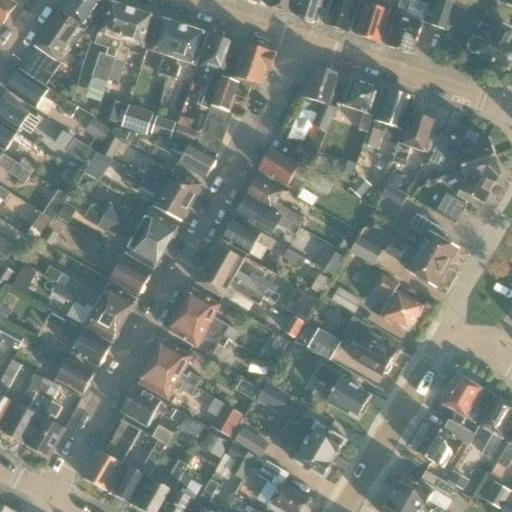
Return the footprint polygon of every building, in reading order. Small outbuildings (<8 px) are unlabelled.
[(0,0),(0,25),(2,27),(17,5),(9,0),(0,0)] [(69,0),(36,48),(40,51),(24,74),(46,89),(62,66),(57,62),(80,29),(84,32),(104,2),(101,1),(101,0),(69,0)] [(270,0),(268,8),(279,12),(280,14),(288,14),(291,15),(295,0),(270,0)] [(300,0),(295,16),(305,19),(306,22),(312,24),(315,23),(317,23),(322,7),(327,9),(329,0),(300,0)] [(335,32),(342,34),(343,32),(346,33),(349,32),(359,2),(352,0),(334,0),(325,26),(336,29),(335,32)] [(378,5),(379,0),(368,0),(356,36),(366,40),(366,41),(374,44),(374,42),(378,44),(389,12),(373,7),(374,3),(378,5)] [(408,13),(411,0),(401,0),(386,47),(413,55),(424,24),(402,16),(403,11),(408,13)] [(455,0),(438,0),(436,8),(431,26),(430,27),(445,32),(455,0)] [(499,4),(488,0),(479,0),(476,9),(494,16),(499,4)] [(109,3),(99,34),(96,45),(109,49),(106,57),(101,55),(90,89),(93,90),(91,96),(102,100),(106,87),(107,87),(116,60),(131,10),(109,3)] [(429,7),(424,23),(431,26),(436,8),(429,6),(429,7)] [(145,49),(155,18),(151,17),(150,14),(142,14),(131,10),(116,60),(107,87),(117,91),(130,50),(125,49),(127,43),(145,49)] [(490,61),(509,71),(511,66),(511,37),(511,36),(511,30),(486,17),(474,40),(471,42),(470,46),(470,50),(471,54),(474,56),(478,55),(482,57),(484,60),(487,62),(490,61)] [(162,20),(152,52),(165,56),(163,62),(162,62),(158,75),(169,79),(184,28),(174,24),(167,20),(165,21),(162,20)] [(197,67),(207,35),(204,34),(202,32),(193,31),(184,28),(169,79),(177,81),(182,68),(177,67),(179,61),(197,67)] [(215,70),(206,97),(204,104),(212,107),(223,77),(234,43),(225,40),(225,38),(219,36),(218,38),(214,36),(203,67),(215,70)] [(261,51),(259,50),(259,49),(246,45),(234,81),(223,77),(212,107),(230,113),(235,97),(247,100),(253,84),(261,87),(262,84),(266,77),(266,72),(267,69),(270,70),(271,68),(272,67),(274,62),(273,59),(271,54),(269,52),(263,50),(261,51)] [(329,107),(340,75),(320,69),(316,72),(311,85),(309,84),(303,100),(320,105),(313,129),(318,130),(327,134),(332,120),(335,109),(329,107)] [(24,74),(20,72),(7,91),(36,111),(46,97),(50,99),(48,102),(71,118),(78,108),(50,89),(49,91),(46,89),(24,74)] [(365,83),(359,81),(358,83),(354,81),(352,83),(344,107),(364,113),(358,131),(368,135),(374,116),(373,116),(382,90),(365,85),(365,83)] [(369,147),(379,151),(383,140),(399,145),(404,130),(414,99),(387,90),(369,147)] [(27,129),(23,127),(30,116),(3,98),(1,102),(0,102),(0,121),(35,146),(42,135),(29,126),(27,129)] [(101,119),(117,124),(123,105),(107,99),(101,119)] [(122,128),(147,136),(154,114),(129,106),(122,128)] [(228,130),(233,115),(211,107),(208,117),(206,122),(228,130)] [(422,118),(414,115),(415,112),(414,112),(408,132),(404,130),(399,145),(393,163),(405,167),(411,149),(427,154),(433,135),(432,135),(436,125),(433,118),(427,116),(422,118)] [(208,117),(202,115),(196,131),(180,125),(175,139),(194,145),(198,133),(202,134),(206,122),(208,117)] [(178,124),(156,117),(150,134),(172,140),(178,124)] [(86,132),(103,144),(112,132),(95,119),(86,132)] [(31,153),(35,146),(0,121),(0,148),(6,152),(15,139),(19,141),(17,144),(31,153)] [(223,143),(228,130),(206,122),(202,134),(201,135),(223,143)] [(462,170),(497,159),(496,158),(495,158),(490,142),(479,145),(477,140),(479,136),(470,132),(469,133),(458,128),(452,141),(441,135),(429,161),(439,166),(447,150),(458,155),(462,170)] [(313,129),(309,137),(311,138),(315,139),(318,130),(313,129)] [(311,138),(305,156),(317,159),(327,134),(318,130),(315,139),(311,138)] [(219,155),(223,143),(201,135),(197,147),(219,155)] [(99,153),(112,161),(122,144),(110,136),(99,153)] [(191,145),(190,145),(159,138),(156,146),(170,153),(172,149),(185,155),(180,164),(207,180),(211,172),(216,168),(217,162),(218,160),(192,146),(191,145)] [(92,163),(98,153),(75,139),(67,153),(87,166),(89,162),(92,163)] [(271,150),(259,171),(288,187),(297,172),(300,174),(299,177),(311,184),(316,176),(271,150)] [(2,155),(0,153),(0,167),(26,184),(33,174),(20,166),(3,154),(2,155)] [(115,163),(112,161),(99,153),(99,154),(98,153),(92,163),(85,174),(96,180),(104,167),(110,170),(115,163)] [(20,166),(33,174),(37,168),(24,159),(20,166)] [(491,194),(499,176),(501,175),(496,160),(497,159),(462,170),(467,185),(461,198),(470,203),(473,198),(485,204),(490,193),(491,194)] [(338,164),(333,180),(349,185),(354,169),(338,164)] [(170,182),(166,179),(150,170),(145,178),(192,204),(196,198),(200,197),(202,192),(201,189),(203,186),(176,171),(170,182)] [(192,204),(145,178),(135,172),(128,183),(139,189),(141,186),(157,195),(159,191),(163,194),(155,207),(182,223),(183,220),(187,219),(190,214),(189,211),(192,204)] [(387,185),(389,186),(393,187),(400,189),(402,177),(389,174),(387,185)] [(77,187),(91,193),(96,181),(83,175),(77,187)] [(350,190),(361,199),(371,187),(361,177),(350,190)] [(283,193),(257,178),(256,181),(254,181),(250,186),(251,189),(247,197),(288,220),(301,227),(305,220),(292,212),(281,206),(280,207),(276,205),(283,193)] [(408,198),(393,187),(389,186),(383,196),(401,208),(408,198)] [(9,194),(0,187),(0,199),(4,203),(9,194)] [(43,215),(54,222),(69,198),(59,191),(43,215)] [(436,214),(457,226),(468,207),(448,195),(436,214)] [(238,214),(236,217),(262,231),(273,237),(279,226),(283,228),(296,236),(301,227),(288,220),(247,197),(242,206),(239,206),(237,211),(238,214)] [(66,204),(58,219),(69,225),(77,210),(66,204)] [(141,228),(137,226),(139,222),(127,215),(128,213),(113,204),(106,216),(122,225),(167,250),(172,241),(175,240),(178,234),(177,231),(179,228),(150,212),(141,228)] [(450,265),(450,263),(453,263),(457,256),(456,253),(458,250),(443,242),(447,234),(412,215),(407,223),(413,226),(411,229),(427,238),(421,250),(450,265)] [(167,250),(122,225),(106,216),(101,225),(128,241),(130,237),(134,240),(126,255),(154,271),(156,269),(159,268),(162,262),(161,259),(167,250)] [(39,218),(27,236),(36,243),(48,224),(39,218)] [(306,260),(234,219),(229,229),(226,229),(223,235),(224,238),(222,241),(250,256),(259,240),(263,242),(261,246),(302,269),(306,260)] [(42,241),(51,247),(58,236),(49,230),(42,241)] [(337,250),(346,256),(357,237),(349,232),(337,250)] [(0,255),(7,260),(16,247),(0,236),(0,255)] [(351,253),(374,267),(383,251),(360,238),(351,253)] [(85,251),(96,257),(102,246),(91,239),(85,251)] [(450,265),(421,250),(418,255),(394,241),(386,255),(410,269),(409,272),(437,288),(438,285),(440,285),(444,278),(444,275),(450,265)] [(255,282),(242,275),(238,272),(244,262),(219,247),(217,250),(215,250),(212,255),(213,258),(208,266),(271,302),(277,305),(281,297),(269,290),(277,276),(263,268),(255,282)] [(141,295),(144,294),(146,290),(145,287),(151,277),(123,261),(122,257),(106,248),(102,256),(114,264),(115,262),(120,265),(110,281),(139,298),(141,295)] [(328,250),(318,267),(333,277),(341,265),(344,259),(328,250)] [(271,302),(208,266),(203,274),(201,275),(198,280),(198,283),(197,284),(223,299),(230,287),(233,290),(233,291),(266,310),(271,302)] [(3,267),(0,270),(0,284),(5,288),(14,274),(3,267)] [(102,298),(83,287),(84,286),(63,274),(58,283),(125,323),(130,314),(133,313),(136,307),(136,305),(138,302),(110,285),(102,298)] [(320,276),(312,290),(322,297),(331,282),(320,276)] [(404,330),(403,330),(410,334),(414,328),(413,327),(418,319),(421,318),(424,309),(396,293),(400,286),(384,277),(376,291),(392,300),(387,307),(391,309),(385,319),(404,330)] [(25,296),(31,285),(19,278),(12,289),(25,296)] [(120,331),(125,323),(58,283),(53,292),(89,313),(91,310),(94,312),(85,328),(113,344),(115,340),(117,340),(121,334),(120,331)] [(325,297),(355,314),(362,302),(332,285),(325,297)] [(316,302),(292,288),(282,304),(306,319),(316,302)] [(216,325),(212,323),(221,307),(194,291),(192,294),(186,301),(187,303),(182,312),(236,343),(241,334),(218,321),(216,325)] [(0,308),(0,318),(7,322),(12,311),(1,306),(0,308)] [(244,348),(236,343),(182,312),(177,321),(174,322),(172,329),(170,333),(197,348),(206,333),(210,335),(207,339),(239,357),(244,348)] [(99,369),(100,367),(104,363),(106,358),(111,348),(52,313),(47,322),(79,341),(72,353),(99,369)] [(295,339),(304,324),(292,317),(283,332),(295,339)] [(372,329),(353,319),(343,337),(361,347),(353,361),(384,378),(385,375),(389,374),(391,370),(391,365),(397,354),(382,345),(383,341),(369,333),(372,329)] [(19,349),(25,339),(0,325),(0,347),(4,341),(19,349)] [(297,341),(308,348),(316,333),(306,327),(297,341)] [(309,348),(331,361),(341,343),(319,330),(309,348)] [(84,395),(86,391),(92,387),(90,385),(95,376),(27,338),(21,347),(63,370),(57,380),(84,395)] [(193,359),(165,342),(163,345),(157,351),(157,355),(152,364),(196,390),(202,381),(189,374),(187,378),(183,375),(193,359)] [(260,354),(272,364),(280,354),(268,344),(260,354)] [(248,373),(266,376),(269,364),(251,360),(248,373)] [(7,396),(16,382),(15,381),(22,367),(13,362),(0,384),(0,432),(9,418),(16,405),(1,396),(3,393),(7,396)] [(191,399),(196,390),(152,364),(147,373),(144,374),(142,380),(139,385),(167,402),(177,385),(181,387),(179,391),(191,399)] [(344,377),(323,365),(315,379),(328,386),(326,390),(333,394),(329,402),(359,420),(361,415),(364,416),(368,408),(367,405),(371,398),(342,381),(344,377)] [(235,391),(253,401),(260,389),(242,379),(235,391)] [(477,423),(492,398),(471,385),(470,383),(463,381),(459,382),(445,407),(457,414),(451,424),(474,437),(481,425),(477,423)] [(257,402),(279,415),(290,397),(268,384),(257,402)] [(136,388),(121,414),(147,429),(158,409),(162,411),(159,415),(170,421),(176,412),(136,388)] [(40,418),(32,413),(28,411),(36,396),(27,391),(3,434),(6,436),(10,440),(16,441),(24,446),(40,418)] [(60,391),(53,403),(54,403),(62,408),(68,396),(60,391)] [(498,402),(496,400),(479,429),(493,437),(482,457),(491,462),(511,424),(511,409),(509,407),(508,404),(501,401),(498,402)] [(57,420),(63,409),(62,408),(54,403),(28,448),(38,454),(41,458),(46,458),(49,460),(66,431),(49,421),(51,417),(57,420)] [(218,419),(213,428),(230,438),(243,417),(225,406),(221,414),(218,419)] [(285,432),(335,460),(340,452),(343,452),(346,446),(344,440),(339,437),(317,425),(303,416),(298,426),(291,422),(285,432)] [(463,445),(469,449),(475,437),(449,422),(442,434),(432,428),(417,454),(444,470),(448,463),(452,465),(463,445)] [(109,458),(100,453),(85,481),(107,493),(140,432),(123,423),(107,452),(111,454),(109,458)] [(195,423),(189,434),(198,439),(204,428),(195,423)] [(152,438),(167,447),(174,435),(159,427),(152,438)] [(235,442),(262,458),(270,445),(243,429),(235,442)] [(330,470),(335,460),(285,432),(280,442),(300,454),(295,463),(317,475),(316,476),(322,479),(328,478),(331,472),(330,470)] [(202,448),(221,460),(230,445),(211,433),(202,448)] [(511,440),(497,466),(506,471),(511,461),(511,440)] [(231,473),(243,480),(256,456),(233,444),(226,456),(237,462),(231,473)] [(149,479),(157,465),(161,455),(153,451),(143,470),(147,472),(145,476),(126,466),(111,495),(133,507),(148,478),(149,479)] [(306,511),(307,511),(312,501),(284,485),(289,475),(257,457),(248,472),(280,490),(269,509),(274,511),(306,511)] [(143,511),(162,511),(183,475),(188,466),(179,461),(165,487),(153,481),(137,509),(143,511)] [(447,482),(463,491),(469,481),(453,472),(447,482)] [(456,489),(427,473),(420,486),(405,478),(403,481),(400,481),(397,487),(398,490),(394,497),(419,511),(444,511),(429,503),(436,492),(450,500),(456,489)] [(186,491),(192,479),(183,475),(162,511),(189,511),(195,502),(180,494),(182,489),(186,491)] [(219,511),(221,509),(210,503),(219,487),(210,482),(194,511),(219,511)] [(484,501),(501,511),(511,494),(494,484),(484,501)] [(511,511),(511,496),(503,511),(511,511)] [(419,511),(394,497),(389,505),(386,505),(383,511),(382,511),(419,511)] [(234,511),(244,511),(248,506),(240,502),(234,511)]
